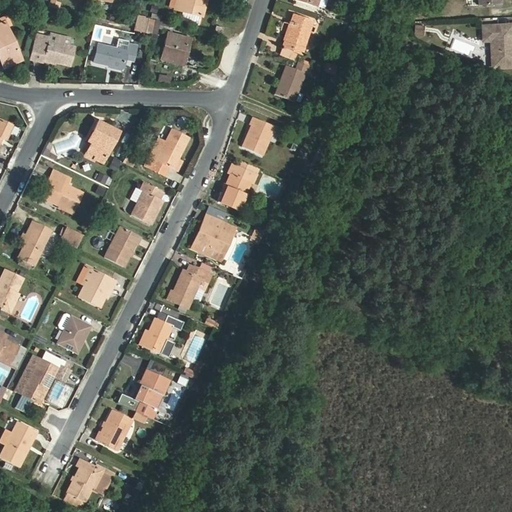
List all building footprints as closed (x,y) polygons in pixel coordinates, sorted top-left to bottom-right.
[(175,0),(172,11),(194,18),(198,3),(202,5),(202,0),(175,0)] [(292,0),(292,3),(311,10),(314,0),(292,0)] [(326,9),(327,0),(318,0),(317,7),(326,9)] [(135,16),(133,32),(151,34),(153,19),(135,16)] [(310,24),(291,17),(279,51),(294,57),(297,58),(310,24)] [(511,48),(509,48),(509,43),(508,22),(481,23),(481,32),(489,32),(489,39),(491,66),(511,65),(511,48)] [(0,63),(3,70),(22,62),(5,26),(0,27),(0,63)] [(212,37),(220,39),(222,31),(214,28),(212,37)] [(48,40),(36,37),(30,62),(43,65),(44,62),(60,66),(71,69),(76,50),(68,48),(70,40),(49,35),(48,40)] [(190,42),(167,36),(160,62),(158,70),(177,75),(184,49),(188,50),(190,42)] [(131,64),(135,49),(127,48),(128,45),(118,42),(116,52),(98,48),(94,65),(122,72),(124,62),(131,64)] [(177,75),(181,76),(188,50),(184,49),(177,75)] [(279,51),(277,59),(291,64),(294,57),(279,51)] [(332,76),(335,67),(325,63),(321,71),(332,76)] [(308,71),(294,66),(291,73),(281,70),(270,97),(291,106),(302,77),(305,79),(308,71)] [(168,84),(170,77),(157,75),(156,82),(168,84)] [(270,128),(249,119),(245,127),(248,128),(239,148),(258,157),(270,128)] [(3,141),(9,129),(0,124),(0,144),(2,141),(3,141)] [(96,124),(91,133),(94,135),(84,154),(94,159),(92,162),(100,166),(116,135),(96,124)] [(9,129),(3,141),(6,143),(12,130),(9,129)] [(94,135),(91,133),(77,159),(90,166),(92,162),(94,159),(84,154),(94,135)] [(187,141),(170,133),(168,137),(184,148),(187,141)] [(171,172),(176,163),(184,148),(168,137),(164,146),(153,164),(147,161),(143,170),(162,180),(166,173),(167,169),(171,172)] [(153,164),(164,146),(157,142),(147,161),(153,164)] [(116,169),(119,161),(112,158),(109,166),(116,169)] [(167,169),(166,173),(173,176),(179,164),(176,163),(171,172),(167,169)] [(216,206),(236,214),(249,184),(252,185),(257,173),(237,164),(235,170),(228,167),(226,173),(230,175),(225,185),(224,188),(216,206)] [(107,187),(110,178),(98,173),(94,181),(107,187)] [(53,174),(48,183),(52,185),(45,200),(59,208),(57,211),(71,218),(81,199),(67,190),(70,183),(53,174)] [(52,185),(48,183),(38,202),(57,211),(59,208),(45,200),(52,185)] [(159,193),(141,183),(136,192),(141,195),(129,217),(147,226),(160,203),(156,200),(159,193)] [(227,219),(216,214),(213,222),(219,225),(216,232),(228,237),(231,230),(224,227),(227,219)] [(213,222),(202,217),(190,244),(219,257),(228,237),(216,232),(219,225),(213,222)] [(17,244),(24,248),(33,233),(48,240),(52,234),(32,223),(26,237),(21,236),(17,244)] [(248,241),(256,245),(263,230),(255,227),(248,241)] [(120,271),(126,260),(129,255),(134,246),(136,240),(118,230),(102,260),(120,271)] [(78,240),(62,231),(56,242),(73,250),(78,240)] [(33,233),(24,248),(18,261),(34,270),(48,240),(33,233)] [(190,244),(187,252),(215,265),(219,257),(190,244)] [(207,271),(197,267),(194,272),(205,277),(207,271)] [(194,272),(185,268),(182,275),(177,286),(173,284),(169,295),(165,303),(175,308),(183,311),(188,301),(193,290),(200,293),(207,278),(205,277),(194,272)] [(78,284),(82,286),(90,271),(86,269),(78,284)] [(107,288),(111,291),(115,284),(90,271),(82,286),(76,299),(96,310),(101,301),(107,288)] [(0,309),(2,307),(10,311),(17,296),(15,294),(22,281),(6,273),(0,283),(0,309)] [(182,275),(178,273),(173,284),(177,286),(182,275)] [(107,288),(101,301),(106,303),(111,291),(107,288)] [(200,293),(193,290),(188,301),(195,304),(200,293)] [(2,307),(0,309),(0,315),(6,318),(10,311),(2,307)] [(175,308),(173,314),(181,317),(183,311),(175,308)] [(63,333),(70,319),(65,317),(62,317),(57,328),(58,331),(63,333)] [(169,330),(177,333),(180,326),(159,317),(156,324),(153,323),(147,336),(140,351),(157,358),(163,343),(169,330)] [(63,333),(56,346),(75,356),(89,329),(70,319),(63,333)] [(210,325),(202,321),(200,327),(215,333),(219,324),(215,322),(212,321),(210,325)] [(139,351),(146,335),(142,333),(135,349),(139,351)] [(8,341),(0,336),(0,364),(10,370),(21,350),(7,343),(8,341)] [(164,361),(170,347),(163,343),(157,358),(164,361)] [(72,367),(60,360),(58,363),(44,356),(41,363),(57,371),(59,369),(69,374),(72,367)] [(20,398),(39,362),(31,358),(13,395),(20,398)] [(148,360),(144,368),(159,376),(163,368),(148,360)] [(39,362),(20,398),(35,406),(43,391),(46,393),(53,380),(57,371),(41,363),(39,362)] [(64,386),(70,374),(69,374),(59,369),(57,371),(53,380),(57,382),(64,386)] [(144,374),(137,386),(142,389),(148,376),(144,374)] [(142,389),(137,386),(131,402),(134,404),(130,414),(150,422),(166,384),(148,376),(142,389)] [(45,404),(62,412),(72,390),(64,386),(57,382),(45,404)] [(35,406),(39,408),(46,393),(43,391),(35,406)] [(7,406),(12,397),(6,394),(1,403),(7,406)] [(111,412),(105,425),(101,430),(98,437),(95,444),(113,453),(129,422),(111,412)] [(35,436),(15,425),(0,453),(0,461),(17,470),(35,436)] [(95,490),(101,478),(91,473),(93,470),(79,463),(75,470),(78,473),(73,481),(71,486),(61,503),(78,511),(91,488),(95,490)] [(122,498),(129,501),(133,491),(127,488),(122,498)]
